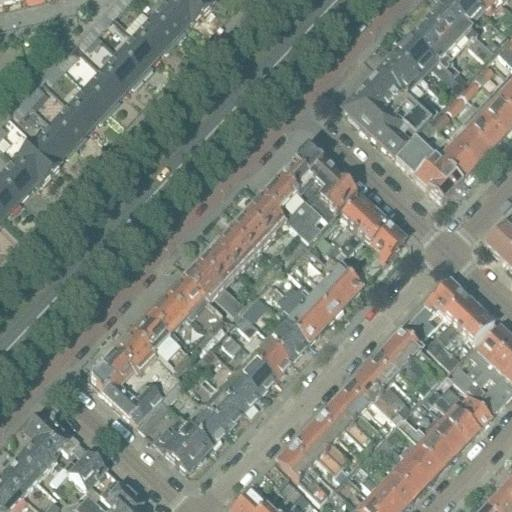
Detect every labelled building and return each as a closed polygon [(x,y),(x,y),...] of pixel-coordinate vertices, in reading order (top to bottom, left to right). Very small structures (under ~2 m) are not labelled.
[(191,31),(212,8),(209,5),(203,0),(169,0),(164,6),(166,7),(189,29),(191,31)] [(463,0),(449,0),(441,9),(468,34),(482,19),(463,0)] [(463,0),(482,19),(489,11),(493,16),(500,9),(492,0),(463,0)] [(492,0),(500,9),(508,2),(506,0),(492,0)] [(166,7),(150,25),(173,46),(189,29),(166,7)] [(116,8),(107,17),(113,23),(121,13),(116,8)] [(441,9),(425,26),(455,53),(462,45),(464,47),(468,43),(471,46),(476,42),(468,34),(441,9)] [(91,34),(97,40),(109,27),(103,21),(91,34)] [(150,25),(133,42),(156,64),(173,46),(150,25)] [(425,26),(410,42),(450,81),(453,83),(462,92),(467,86),(460,80),(452,72),(452,66),(447,62),(455,53),(425,26)] [(85,53),(97,40),(91,34),(79,47),(85,53)] [(133,42),(117,59),(140,81),(156,64),(133,42)] [(410,42),(394,60),(420,85),(431,74),(444,87),(450,81),(410,42)] [(485,50),(476,42),(471,46),(467,50),(485,67),(493,58),(485,50)] [(493,58),(499,52),(491,44),(485,50),(493,58)] [(511,58),(510,57),(504,51),(497,59),(511,73),(511,76),(506,82),(508,84),(511,88),(511,58)] [(58,69),(64,75),(76,62),(70,56),(58,69)] [(123,99),(140,81),(117,59),(100,77),(123,99)] [(378,77),(377,77),(429,127),(437,119),(426,108),(419,101),(427,92),(420,85),(394,60),(378,77)] [(52,88),(64,75),(58,69),(46,82),(52,88)] [(487,71),(475,83),(481,89),(493,76),(487,71)] [(100,77),(84,94),(107,116),(123,99),(100,77)] [(404,103),(377,77),(345,111),(346,119),(394,164),(429,127),(404,103)] [(462,92),(453,83),(447,90),(456,98),(462,92)] [(511,88),(508,84),(503,89),(501,87),(491,98),(493,100),(511,117),(511,88)] [(472,86),(461,99),(467,104),(478,92),(472,86)] [(25,104),(31,110),(43,97),(37,92),(25,104)] [(84,94),(68,112),(91,133),(97,126),(107,116),(84,94)] [(511,133),(511,117),(493,100),(488,105),(486,103),(477,114),(478,115),(505,141),(511,133)] [(458,102),(446,114),(452,120),(464,108),(458,102)] [(18,123),(31,110),(25,104),(13,117),(18,123)] [(68,112),(51,129),(74,151),(91,133),(68,112)] [(505,141),(478,115),(474,120),(472,119),(462,129),(464,131),(490,156),(505,141)] [(437,119),(429,127),(435,133),(438,135),(449,123),(443,117),(441,119),(439,117),(437,119)] [(429,127),(394,164),(413,182),(441,208),(442,207),(461,187),(476,171),(449,146),(444,152),(442,150),(433,160),(420,149),(435,133),(429,127)] [(51,129),(35,146),(58,168),(65,161),(74,151),(51,129)] [(490,156),(464,131),(459,136),(457,134),(447,145),(449,146),(476,171),(490,156)] [(34,145),(13,167),(39,192),(60,170),(58,168),(35,146),(34,145)] [(277,183),(327,229),(356,199),(313,159),(311,154),(306,152),(277,183)] [(39,193),(39,192),(13,167),(0,180),(0,189),(19,207),(35,189),(39,193)] [(259,202),(286,227),(302,242),(309,249),(327,229),(277,183),(259,202)] [(0,189),(0,221),(3,224),(19,207),(0,189)] [(259,202),(243,219),(270,244),(286,227),(259,202)] [(347,230),(331,247),(334,250),(325,259),(330,264),(374,217),(359,203),(340,223),(347,230)] [(363,245),(370,252),(389,231),(374,217),(330,264),(338,271),(363,245)] [(243,219),(228,235),(255,261),(270,244),(243,219)] [(500,264),(511,251),(511,235),(503,227),(483,248),(500,264)] [(395,255),(404,245),(389,231),(370,252),(377,258),(356,280),(365,289),(396,256),(395,255)] [(228,235),(212,252),(239,277),(255,261),(228,235)] [(302,242),(286,259),(293,266),(309,249),(302,242)] [(511,251),(500,264),(511,275),(511,251)] [(212,252),(187,279),(213,304),(233,322),(242,312),(223,294),(239,277),(212,252)] [(361,293),(345,278),(340,273),(334,280),(309,256),(301,264),(347,307),(361,293)] [(301,264),(294,272),(315,291),(309,297),(334,321),(347,307),(301,264)] [(274,265),(267,273),(273,279),(281,271),(274,265)] [(258,296),(273,279),(267,273),(251,289),(258,296)] [(213,304),(187,279),(128,341),(155,366),(156,365),(175,383),(198,359),(196,357),(213,338),(223,328),(223,325),(208,311),(213,304)] [(426,325),(436,314),(443,321),(463,300),(449,287),(439,296),(438,295),(404,332),(419,346),(433,331),(426,325)] [(251,289),(243,298),(250,304),(258,296),(251,289)] [(291,292),(284,300),(321,335),(334,321),(309,297),(301,290),(295,296),(291,292)] [(281,312),(275,318),(282,324),(308,349),(321,335),(284,300),(276,308),(281,312)] [(478,314),(463,300),(443,321),(450,327),(426,353),(434,360),(478,314)] [(258,303),(252,310),(259,318),(263,318),(268,312),(258,303)] [(493,328),(478,314),(434,360),(449,374),(457,365),(450,359),(466,343),(473,349),(493,328)] [(242,319),(234,327),(249,341),(257,333),(242,319)] [(282,324),(265,342),(291,367),(308,349),(282,324)] [(456,377),(450,383),(453,386),(461,393),(464,396),(467,393),(466,392),(472,386),(489,368),(511,345),(498,333),(470,363),(476,369),(466,379),(463,383),(456,377)] [(436,384),(422,370),(428,363),(400,336),(386,351),(429,392),(436,384)] [(232,359),(240,350),(230,340),(222,348),(232,359)] [(155,366),(128,341),(112,358),(139,383),(155,366)] [(260,352),(252,361),(252,362),(275,384),(291,367),(265,342),(258,349),(260,352)] [(472,386),(466,392),(467,393),(477,402),(478,403),(485,396),(480,391),(489,382),(495,389),(503,380),(511,370),(511,346),(511,345),(489,368),(472,386)] [(421,400),(429,392),(386,351),(372,365),(393,385),(399,379),(421,400)] [(201,362),(193,371),(199,376),(200,378),(217,360),(210,353),(201,362)] [(139,383),(112,358),(90,381),(91,389),(135,431),(160,405),(177,388),(179,386),(175,383),(156,365),(155,366),(139,383)] [(252,362),(252,361),(249,358),(241,367),(244,369),(236,378),(235,379),(259,401),(275,384),(252,362)] [(372,365),(358,380),(401,421),(409,413),(387,392),(393,385),(372,365)] [(511,370),(503,380),(480,405),(493,418),(511,397),(511,370)] [(182,393),(199,376),(193,371),(179,386),(177,388),(182,393)] [(228,387),(220,395),(219,396),(243,418),(259,401),(235,379),(236,378),(233,375),(225,384),(228,387)] [(394,429),(401,421),(358,380),(344,394),(366,414),(372,408),(394,429)] [(182,393),(177,388),(160,405),(166,410),(182,393)] [(203,413),(226,435),(243,418),(219,396),(220,395),(217,393),(209,401),(212,404),(203,413)] [(447,393),(441,400),(455,413),(477,435),(490,421),(475,407),(468,400),(461,406),(447,393)] [(382,430),(376,437),(359,421),(366,414),(344,394),(331,409),(374,450),(388,435),(382,430)] [(434,394),(425,404),(431,410),(434,407),(448,421),(442,426),(465,448),(477,435),(455,413),(441,400),(434,394)] [(160,405),(135,431),(144,440),(169,414),(166,410),(160,405)] [(331,409),(317,424),(338,443),(344,437),(366,458),(374,450),(331,409)] [(195,421),(187,430),(210,452),(226,435),(203,413),(200,410),(192,418),(195,421)] [(419,410),(409,420),(416,426),(426,416),(419,410)] [(23,436),(33,446),(34,445),(52,463),(52,462),(60,454),(67,460),(77,448),(51,423),(48,425),(40,418),(23,436)] [(409,420),(404,426),(410,432),(416,426),(409,420)] [(168,432),(153,448),(185,479),(210,452),(187,430),(179,423),(170,434),(168,432)] [(332,450),(338,443),(317,424),(303,438),(341,474),(348,466),(332,450)] [(400,430),(396,433),(397,434),(411,447),(417,453),(418,453),(440,474),(453,461),(430,439),(426,443),(417,435),(415,437),(410,432),(404,426),(400,430)] [(442,426),(430,439),(453,461),(465,448),(442,426)] [(394,436),(385,446),(391,452),(401,442),(394,436)] [(333,482),(341,474),(303,438),(289,453),(310,473),(317,466),(333,482)] [(34,445),(33,446),(14,467),(36,487),(56,466),(52,462),(52,463),(34,445)] [(385,446),(375,456),(381,462),(384,460),(398,473),(393,479),(415,500),(428,487),(405,466),(399,460),(391,452),(385,446)] [(411,447),(399,460),(405,466),(428,487),(440,474),(418,453),(417,453),(411,447)] [(289,453),(275,468),(318,508),(326,500),(312,487),(318,480),(310,473),(289,453)] [(88,458),(76,471),(69,478),(67,480),(85,496),(105,474),(88,458)] [(369,462),(360,472),(401,511),(404,511),(415,500),(393,479),(388,484),(373,471),(376,468),(369,462)] [(70,466),(63,473),(69,478),(76,471),(70,466)] [(14,467),(0,481),(0,484),(20,504),(36,487),(14,467)] [(238,509),(235,511),(263,511),(265,510),(259,504),(262,501),(261,500),(272,489),(279,496),(288,486),(272,471),(263,480),(237,508),(238,509)] [(401,511),(360,472),(350,483),(357,489),(359,486),(373,500),(368,505),(375,511),(401,511)] [(57,480),(50,487),(56,492),(58,490),(62,485),(67,480),(69,478),(63,473),(57,480)] [(511,504),(511,482),(501,494),(511,504)] [(137,511),(141,508),(115,483),(99,499),(100,500),(112,511),(137,511)] [(0,484),(0,511),(12,511),(20,504),(0,484)] [(263,511),(290,511),(302,500),(288,486),(279,496),(287,503),(278,511),(267,511),(265,510),(263,511)] [(347,486),(335,499),(349,511),(375,511),(368,505),(362,511),(353,503),(359,497),(347,486)] [(511,511),(511,504),(501,494),(485,510),(486,511),(511,511)] [(349,511),(335,499),(322,511),(349,511)] [(87,500),(81,505),(81,506),(80,507),(85,511),(99,511),(94,507),(87,500)] [(302,500),(290,511),(300,511),(307,505),(302,500)]
